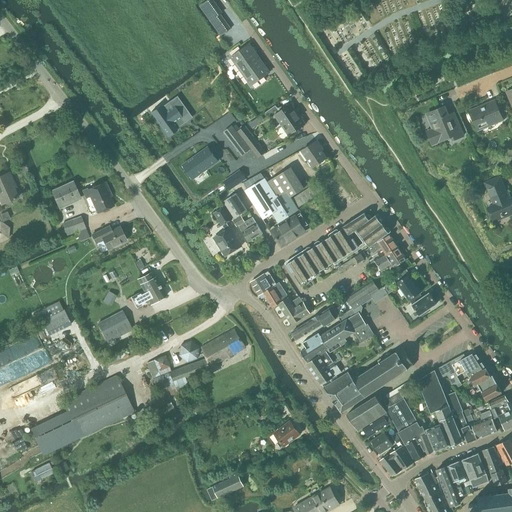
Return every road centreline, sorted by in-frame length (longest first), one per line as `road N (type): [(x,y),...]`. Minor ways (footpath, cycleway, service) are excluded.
road 1 (residential): [(391,487),(272,320),(238,292)]
road 2 (residential): [(511,391),(373,200)]
road 3 (residential): [(373,200),(247,23)]
road 4 (residential): [(100,144),(206,287),(220,296),(238,292)]
road 5 (residential): [(238,292),(247,278),(373,200)]
road 6 (unclassified): [(0,15),(100,144)]
road 7 (residential): [(391,487),(511,431)]
